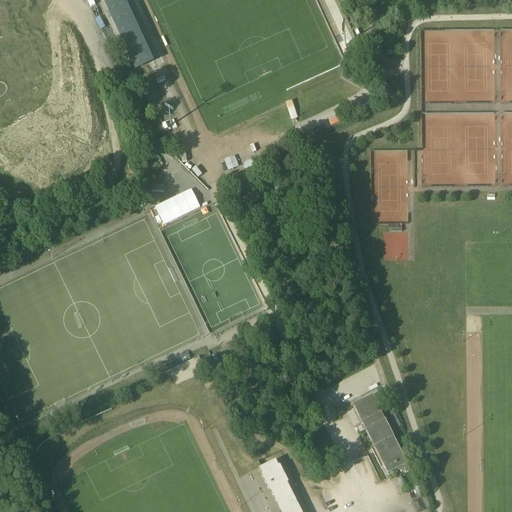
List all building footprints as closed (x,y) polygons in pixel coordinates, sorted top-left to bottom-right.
[(154,63),(124,0),(101,0),(135,72),(154,63)] [(234,158),(225,162),(229,171),(238,167),(234,158)] [(251,162),(245,165),(244,169),(245,172),(228,179),(232,189),(277,171),(273,160),(256,167),(255,164),(251,162)] [(386,232),(386,240),(410,240),(410,232),(386,232)] [(208,370),(204,362),(199,364),(203,373),(208,370)] [(408,466),(385,422),(382,415),(373,397),(353,407),(362,425),(363,425),(366,431),(365,432),(388,476),(408,466)] [(364,454),(318,471),(319,475),(366,458),(364,454)] [(289,485),(280,467),(279,468),(276,462),(259,470),(262,476),(261,477),(270,494),(271,494),(277,508),(294,499),(287,485),(289,485)] [(266,511),(250,475),(236,481),(249,511),(266,511)] [(300,511),(294,499),(277,508),(279,511),(300,511)] [(420,501),(413,504),(417,511),(421,511),(424,511),(420,501)]
